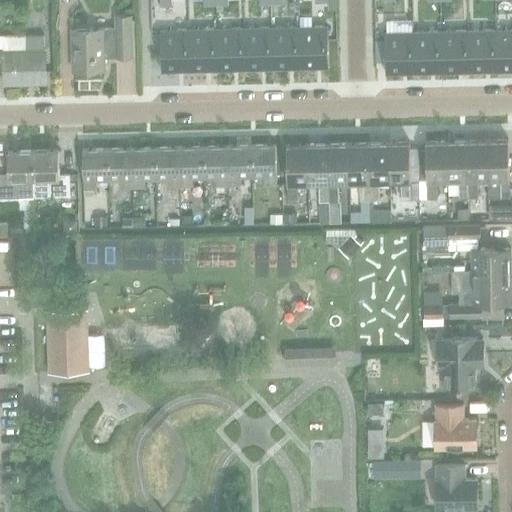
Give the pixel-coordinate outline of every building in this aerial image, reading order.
[(116,26),(72,27),(73,67),(105,66),(105,54),(133,54),(132,13),(116,13),(116,26)] [(328,24),(299,25),(300,66),(329,66),(328,24)] [(299,25),(271,26),(272,67),(300,66),(299,25)] [(244,26),(216,27),(217,68),(245,68),(244,26)] [(271,26),(244,26),(245,68),(272,67),(271,26)] [(189,27),(160,28),(161,70),(190,69),(189,27)] [(216,27),(189,27),(190,69),(217,68),(216,27)] [(511,27),(496,28),(496,69),(511,68),(511,27)] [(468,28),(440,29),(441,71),(469,70),(468,28)] [(496,28),(468,28),(469,70),(496,69),(496,28)] [(440,29),(413,30),(414,71),(441,71),(440,29)] [(413,30),(384,30),(385,37),(385,60),(385,72),(414,71),(413,30)] [(44,47),(44,34),(25,34),(4,35),(4,41),(0,40),(0,64),(3,65),(4,81),(46,80),(45,47),(44,47)] [(385,37),(376,37),(377,60),(385,60),(385,37)] [(488,176),(488,138),(467,139),(468,196),(478,195),(478,177),(488,176)] [(488,138),(488,176),(489,195),(510,195),(509,138),(488,138)] [(448,177),(447,139),(426,140),(426,147),(418,148),(419,178),(427,177),(427,197),(437,196),(437,178),(448,177)] [(468,196),(467,139),(447,139),(448,177),(458,177),(459,196),(468,196)] [(410,140),(389,141),(390,179),(401,178),(401,197),(411,197),(410,140)] [(370,198),(368,141),(348,142),(349,180),(360,179),(360,198),(370,198)] [(390,179),(389,141),(368,141),(370,198),(379,198),(379,179),(390,179)] [(329,199),(328,142),(307,143),(308,181),(319,180),(319,199),(320,211),(329,211),(329,207),(329,199)] [(349,180),(348,142),(328,142),(329,199),(338,199),(338,180),(349,180)] [(276,143),(251,144),(252,174),(264,174),(264,183),(277,183),(276,143)] [(308,181),(307,143),(286,143),(288,200),(298,200),(297,181),(308,181)] [(228,184),(227,144),(203,145),(204,175),(216,175),(216,184),(228,184)] [(252,174),(251,144),(227,144),(228,184),(240,183),(240,174),(252,174)] [(180,185),(179,145),(155,146),(156,176),(168,176),(168,185),(180,185)] [(204,175),(203,145),(179,145),(180,185),(192,184),(192,175),(204,175)] [(132,186),(132,146),(108,147),(108,177),(120,177),(120,186),(132,186)] [(156,176),(155,146),(132,146),(132,186),(144,185),(144,176),(156,176)] [(108,177),(108,147),(83,147),(84,187),(92,186),(96,186),(96,177),(108,177)] [(59,148),(34,149),(35,194),(69,193),(69,172),(59,172),(59,148)] [(0,194),(35,194),(34,149),(8,149),(8,173),(0,173),(0,194)] [(338,199),(329,199),(329,207),(339,207),(338,199)] [(511,201),(491,202),(491,216),(511,216),(511,201)] [(253,205),(245,205),(245,222),(253,222),(253,205)] [(379,209),(370,209),(370,220),(379,219),(379,209)] [(350,220),(360,220),(359,211),(350,212),(350,220)] [(296,212),(284,212),(284,220),(296,220),(296,212)] [(182,222),(193,221),(192,213),(182,214),(182,222)] [(271,213),(270,221),(282,222),(283,213),(271,213)] [(107,215),(95,216),(95,224),(107,223),(107,215)] [(144,216),(134,216),(134,224),(144,224),(144,216)] [(77,217),(64,217),(65,230),(77,230),(77,217)] [(8,220),(0,219),(0,233),(8,233),(8,220)] [(448,223),(424,224),(424,243),(449,243),(449,248),(472,247),(478,247),(478,236),(480,235),(480,223),(448,223)] [(351,251),(362,240),(354,231),(343,243),(351,251)] [(254,239),(254,261),(284,261),(284,239),(254,239)] [(121,243),(121,259),(155,258),(155,242),(121,243)] [(472,247),(472,268),(511,268),(511,246),(478,247),(472,247)] [(450,302),(425,302),(425,315),(444,315),(482,314),(482,302),(511,301),(511,268),(472,268),(464,269),(452,269),(452,290),(465,290),(465,302),(450,302)] [(47,309),(47,310),(49,370),(89,369),(88,332),(82,332),(81,308),(47,309)] [(425,315),(424,315),(424,323),(444,323),(444,315),(425,315)] [(437,323),(437,338),(443,338),(443,335),(452,335),(452,323),(437,323)] [(443,335),(443,338),(437,338),(437,352),(439,352),(439,363),(443,363),(444,386),(457,385),(469,385),(476,385),(476,364),(477,364),(477,357),(483,357),(483,337),(475,337),(475,335),(443,335)] [(335,362),(335,350),(286,351),(286,363),(335,362)] [(469,385),(457,385),(457,396),(469,396),(469,385)] [(368,415),(384,415),(384,402),(368,402),(368,415)] [(464,417),(463,402),(436,402),(436,417),(435,417),(435,420),(422,420),(423,443),(435,443),(435,445),(476,445),(476,417),(464,417)] [(384,442),(369,443),(370,454),(384,453),(384,442)] [(370,460),(371,474),(389,474),(388,460),(370,460)] [(464,462),(437,462),(437,478),(436,478),(436,506),(477,505),(477,477),(464,477),(464,462)]
